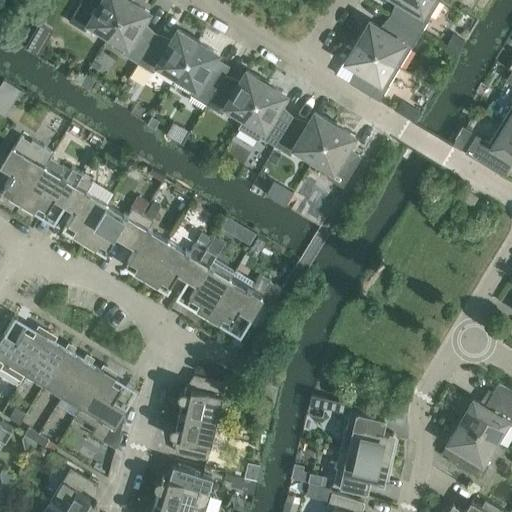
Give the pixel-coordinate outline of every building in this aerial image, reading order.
[(108,35),(128,0),(101,0),(100,3),(95,0),(82,0),(69,21),(85,31),(89,23),(108,35)] [(140,27),(149,11),(130,0),(128,0),(108,35),(126,46),(122,53),(138,63),(154,36),(140,27)] [(431,17),(430,16),(439,0),(399,0),(402,2),(394,16),(421,32),(431,17)] [(411,48),(412,48),(421,32),(394,16),(385,30),(370,21),(358,41),(400,66),(411,48)] [(178,29),(169,44),(154,36),(138,63),(153,72),(158,65),(176,76),(198,41),(178,29)] [(454,33),(446,45),(458,52),(465,40),(454,33)] [(218,53),(198,41),(176,76),(195,87),(190,95),(206,104),(223,77),(229,68),(214,59),(218,53)] [(380,101),(389,85),(400,66),(358,41),(346,61),(361,70),(352,84),(380,101)] [(431,64),(424,76),(433,82),(440,70),(431,64)] [(246,70),(237,86),(223,77),(206,104),(222,114),(226,106),(245,117),(266,82),(246,70)] [(87,72),(80,84),(89,89),(96,78),(87,72)] [(245,117),(239,128),(257,139),(259,136),(274,146),(291,118),(277,110),(286,94),(266,82),(245,117)] [(511,100),(511,101),(511,105),(502,122),(511,128),(511,100)] [(413,106),(406,117),(415,123),(422,111),(413,106)] [(290,155),(295,148),(313,159),(335,124),(315,112),(305,127),(291,118),(274,146),(290,155)] [(489,142),(481,138),(473,140),(465,152),(499,173),(510,156),(511,157),(511,128),(502,122),(489,142)] [(327,178),(343,187),(360,160),(345,151),(354,136),(335,124),(313,159),(332,170),(327,178)] [(22,203),(46,165),(54,152),(32,139),(31,141),(21,135),(6,160),(17,166),(3,188),(2,188),(2,189),(22,201),(22,203)] [(46,165),(22,203),(23,204),(24,202),(45,215),(46,214),(45,214),(59,191),(68,197),(81,176),(82,176),(84,173),(72,166),(70,169),(63,165),(46,165)] [(92,183),(82,176),(81,176),(68,197),(78,203),(65,225),(64,225),(63,226),(84,239),(83,240),(84,241),(108,202),(87,190),(92,183)] [(473,205),(478,196),(469,191),(465,200),(473,205)] [(150,201),(139,195),(132,206),(143,213),(150,201)] [(153,201),(146,213),(153,217),(160,205),(153,201)] [(132,207),(128,214),(108,202),(84,241),(85,241),(86,240),(107,252),(107,251),(120,228),(130,234),(143,213),(132,207)] [(149,227),(153,220),(143,213),(130,234),(140,240),(126,263),(125,262),(125,263),(145,276),(144,277),(146,278),(169,239),(149,227)] [(195,242),(204,248),(211,237),(201,232),(195,242)] [(216,236),(210,245),(219,250),(225,241),(216,236)] [(204,250),(194,244),(189,251),(169,239),(146,278),(147,277),(168,289),(169,288),(168,288),(182,266),(191,271),(204,250)] [(207,315),(235,270),(215,257),(217,254),(206,247),(204,250),(191,271),(201,277),(188,300),(187,299),(186,300),(207,313),(206,314),(207,315)] [(255,282),(235,270),(207,315),(208,315),(209,314),(230,327),(231,326),(230,325),(243,303),(254,309),(259,302),(270,308),(282,288),(259,274),(255,282)] [(0,367),(21,380),(26,372),(48,336),(26,323),(25,324),(26,324),(15,342),(5,335),(0,342),(0,367)] [(68,342),(66,347),(48,336),(26,372),(44,383),(66,347),(69,349),(72,344),(68,342)] [(87,360),(90,355),(87,353),(84,358),(69,349),(66,347),(44,383),(62,394),(85,358),(87,360)] [(104,370),(107,365),(103,363),(101,368),(87,360),(85,358),(62,394),(81,406),(103,369),(104,370)] [(104,370),(103,369),(81,406),(76,414),(96,426),(92,433),(104,440),(116,447),(125,415),(121,412),(124,407),(113,401),(124,383),(124,384),(125,383),(104,370)] [(180,398),(182,399),(179,411),(217,420),(223,395),(222,395),(225,381),(194,374),(194,375),(197,376),(194,388),(191,387),(190,390),(184,388),(183,388),(182,388),(181,389),(179,390),(179,391),(178,391),(178,392),(178,393),(178,394),(178,395),(178,396),(179,397),(180,398)] [(467,406),(459,419),(499,444),(511,423),(511,390),(498,382),(484,406),(474,399),(469,407),(467,406)] [(390,419),(351,410),(352,403),(327,398),(325,407),(350,413),(342,447),(392,458),(394,439),(393,439),(394,434),(387,432),(390,419)] [(15,407),(9,418),(20,424),(26,413),(15,407)] [(211,445),(217,420),(179,411),(176,424),(174,424),(173,424),(173,425),(172,425),(171,426),(170,427),(170,428),(170,429),(170,430),(170,431),(170,432),(171,432),(172,434),(174,434),(180,436),(179,438),(182,439),(179,452),(176,451),(176,452),(208,459),(211,445)] [(451,432),(453,434),(448,442),(465,452),(458,463),(481,477),(489,465),(487,464),(499,444),(459,419),(451,432)] [(0,439),(5,442),(12,430),(0,422),(0,439)] [(29,426),(25,433),(35,440),(39,432),(29,426)] [(54,451),(58,444),(39,432),(35,440),(54,451)] [(383,482),(384,476),(386,476),(392,458),(342,447),(334,484),(359,490),(362,477),(383,482)] [(248,462),(244,477),(256,480),(260,465),(248,462)] [(209,492),(213,477),(173,464),(172,465),(175,466),(171,478),(168,477),(168,480),(162,478),(161,478),(159,478),(158,478),(157,479),(156,479),(156,480),(155,483),(155,484),(155,485),(156,486),(157,487),(158,488),(155,500),(191,511),(192,510),(198,511),(205,511),(211,495),(209,492)] [(97,503),(95,501),(90,498),(91,496),(88,495),(95,483),(98,485),(98,484),(71,467),(63,479),(57,490),(58,491),(51,502),(67,511),(88,511),(90,510),(92,511),(94,511),(96,510),(96,509),(97,508),(98,507),(98,506),(98,505),(98,504),(97,504),(97,503)] [(310,471),(307,481),(326,485),(328,475),(310,471)] [(256,480),(231,474),(228,484),(246,489),(245,491),(252,493),(256,480)] [(353,511),(357,499),(332,492),(327,506),(334,508),(333,511),(353,511)] [(286,498),(282,511),(296,511),(299,502),(286,498)] [(501,511),(502,510),(486,499),(482,506),(478,503),(472,511),(466,511),(453,504),(450,509),(449,508),(445,511),(501,511)] [(191,511),(155,500),(151,511),(191,511)] [(44,511),(67,511),(51,502),(44,511)]
